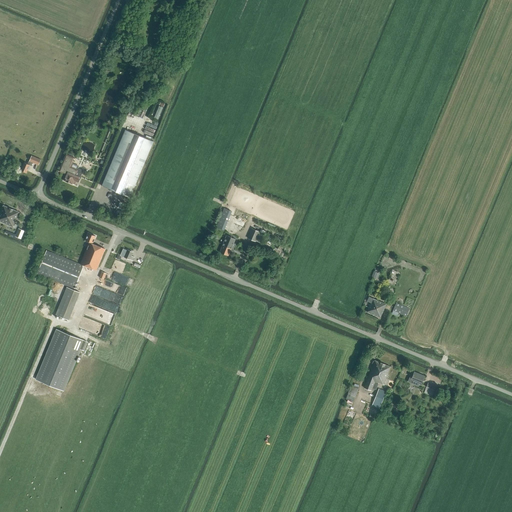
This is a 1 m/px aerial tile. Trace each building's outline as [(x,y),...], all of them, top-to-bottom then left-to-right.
[(159,119),(163,107),(158,106),(155,118),(159,119)] [(130,197),(154,141),(125,130),(102,186),(130,197)] [(87,151),(92,153),(95,145),(91,143),(87,151)] [(80,177),(83,170),(79,169),(78,170),(70,166),(74,158),(66,154),(59,171),(66,174),(64,180),(72,184),(73,184),(75,185),(76,182),(78,182),(81,177),(80,177)] [(28,164),(24,162),(21,171),(26,173),(30,165),(32,166),(33,163),(38,166),(41,160),(31,157),(29,162),(28,164)] [(3,206),(0,213),(0,221),(13,227),(19,212),(3,206)] [(230,215),(223,212),(216,227),(224,230),(230,215)] [(15,237),(21,239),(24,231),(19,229),(15,237)] [(264,234),(261,233),(259,232),(252,229),(248,238),(255,241),(256,241),(260,243),(264,234)] [(46,250),(37,274),(68,286),(74,289),(84,266),(96,271),(105,249),(93,244),(96,236),(88,233),(85,241),(89,242),(80,264),(46,250)] [(228,256),(236,239),(226,235),(219,252),(228,256)] [(128,250),(124,257),(130,260),(130,259),(133,261),(135,257),(131,256),(133,252),(128,250)] [(67,287),(56,315),(69,320),(80,292),(67,287)] [(386,304),(369,296),(367,301),(371,302),(367,312),(380,317),(386,304)] [(406,316),(409,309),(396,303),(391,314),(396,316),(398,313),(406,316)] [(86,306),(80,325),(109,334),(115,315),(86,306)] [(57,329),(39,375),(37,379),(64,391),(81,349),(84,351),(88,342),(57,329)] [(377,387),(379,383),(383,384),(391,367),(375,360),(375,361),(373,361),(372,363),(374,364),(364,387),(371,391),(374,385),(377,387)] [(418,384),(421,385),(424,376),(414,372),(411,379),(418,382),(418,384)] [(434,393),(435,393),(437,387),(428,383),(425,389),(424,393),(432,397),(434,393)] [(354,401),(355,397),(359,388),(358,388),(359,385),(354,384),(354,386),(351,385),(350,389),(346,399),(354,401)] [(378,391),(372,405),(380,408),(385,394),(378,391)] [(378,412),(375,411),(373,414),(371,413),(369,418),(375,421),(378,412)]
